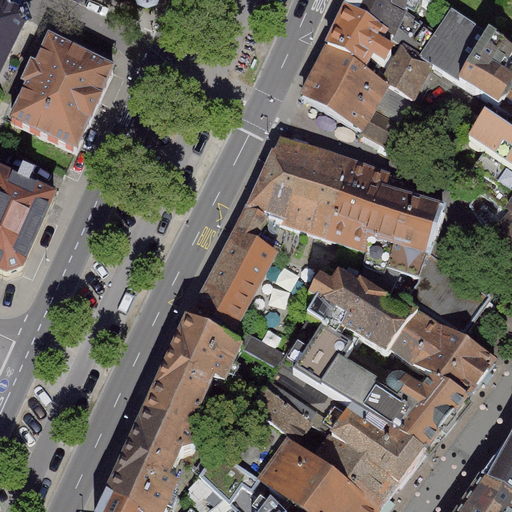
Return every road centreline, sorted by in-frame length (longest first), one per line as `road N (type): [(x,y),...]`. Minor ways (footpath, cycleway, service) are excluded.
road 1 (secondary): [(67,511),(313,0)]
road 2 (secondary): [(162,63),(35,347)]
road 3 (residential): [(60,0),(162,63)]
